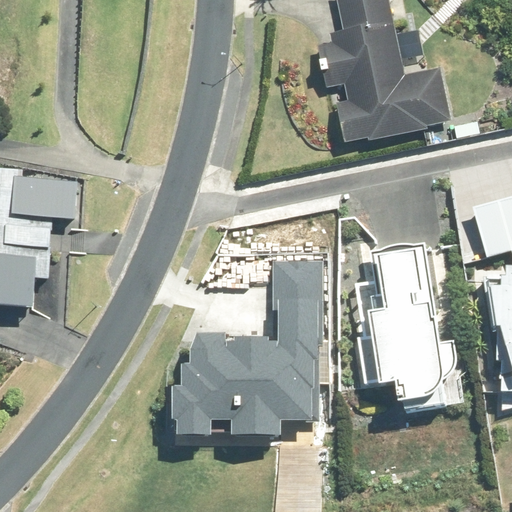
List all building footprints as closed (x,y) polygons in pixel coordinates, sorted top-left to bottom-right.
[(340,109),(347,145),(454,123),(443,70),(407,77),(391,0),(339,0),(346,33),(332,36),(334,45),(318,48),(327,91),(348,86),(352,106),(340,109)] [(0,304),(36,307),(37,278),(51,279),(53,219),(76,219),(79,183),(26,179),(27,171),(0,169),(0,304)] [(511,198),(476,208),(490,255),(511,248),(511,198)] [(365,337),(360,337),(367,384),(383,381),(384,387),(399,384),(404,404),(432,400),(439,396),(444,392),(447,386),(449,379),(455,374),(457,369),(458,364),(454,340),(444,342),(441,325),(440,325),(428,242),(372,251),(377,281),(357,284),(365,337)] [(326,426),(324,259),(276,260),(277,342),(195,342),(196,370),(171,371),(172,446),(285,444),(285,426),(326,426)] [(500,361),(504,362),(503,381),(511,380),(511,274),(487,276),(495,331),(500,332),(500,361)]
